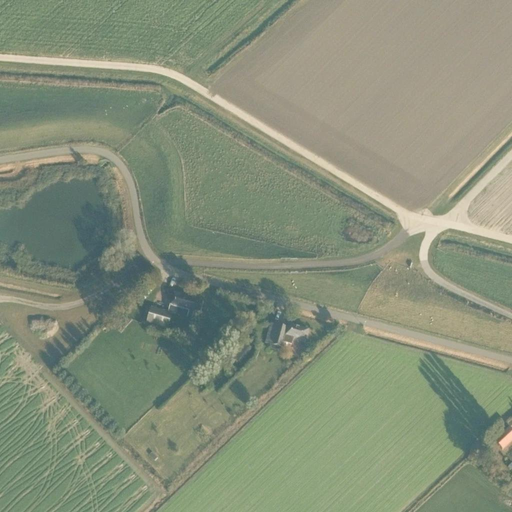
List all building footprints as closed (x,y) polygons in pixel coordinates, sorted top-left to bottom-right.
[(187,314),(199,318),(204,303),(193,300),(193,298),(174,293),(170,306),(168,313),(173,314),(186,318),(187,314)] [(168,330),(173,314),(168,313),(151,308),(146,323),(168,330)] [(288,329),(271,324),(265,344),(282,349),(283,345),(291,347),(293,341),(305,344),(309,331),(289,325),(288,329)] [(502,451),(511,441),(511,431),(510,429),(495,443),(502,451)] [(158,459),(153,453),(149,456),(155,462),(158,459)]
